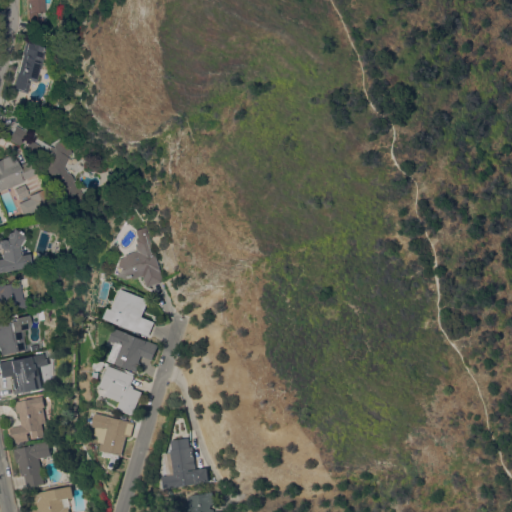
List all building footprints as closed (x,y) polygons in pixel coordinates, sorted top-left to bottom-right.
[(29,0),(47,0),(48,11),(43,11),(44,17),(45,17),(46,30),(31,31),(30,8),(32,8),(31,3),(30,3),(29,0)] [(13,89),(17,73),(19,73),(27,41),(32,42),(42,44),(42,45),(49,47),(43,68),(42,68),(38,82),(32,80),(29,93),(13,89)] [(28,131),(20,145),(9,139),(17,125),(28,131)] [(23,150),(30,139),(41,145),(43,140),(55,147),(56,146),(55,145),(66,138),(74,153),(69,156),(71,157),(65,166),(70,174),(72,173),(76,180),(75,181),(79,188),(81,187),(87,197),(68,209),(44,169),(47,161),(23,150)] [(0,159),(14,153),(19,165),(30,160),(36,174),(24,179),(25,180),(10,187),(9,185),(0,189),(0,159)] [(19,199),(14,189),(24,184),(29,194),(19,199)] [(31,198),(30,195),(43,189),(49,204),(38,209),(39,210),(25,216),(19,203),(31,198)] [(119,267),(114,266),(118,258),(124,257),(123,254),(136,250),(135,244),(139,243),(135,230),(146,226),(163,281),(147,287),(143,275),(134,278),(133,274),(128,276),(129,277),(126,278),(116,275),(119,267)] [(0,272),(0,258),(1,258),(0,253),(2,253),(1,248),(0,247),(0,239),(4,239),(5,240),(7,237),(6,236),(9,231),(10,232),(13,228),(24,236),(26,238),(20,246),(21,254),(30,253),(32,266),(0,272)] [(30,308),(1,313),(0,307),(0,282),(2,282),(2,285),(20,281),(21,285),(22,284),(22,287),(22,288),(23,298),(28,297),(30,308)] [(149,300),(142,316),(154,321),(149,335),(105,317),(109,307),(113,309),(121,288),(149,300)] [(25,328),(24,328),(25,335),(23,335),(25,348),(0,353),(0,318),(9,317),(9,318),(13,317),(13,316),(27,313),(29,322),(25,328)] [(110,360),(117,342),(111,340),(116,328),(159,345),(153,359),(142,355),(140,362),(142,363),(139,372),(110,360)] [(38,370),(36,370),(41,389),(36,390),(36,389),(15,394),(14,391),(15,390),(15,387),(13,387),(13,385),(17,384),(14,373),(2,376),(1,371),(0,371),(0,362),(5,361),(5,360),(10,359),(11,363),(31,358),(31,362),(36,361),(38,370)] [(104,371),(95,368),(98,359),(107,362),(104,371)] [(134,415),(119,409),(122,401),(107,395),(110,389),(102,386),(110,365),(136,376),(132,384),(134,385),(135,386),(135,388),(143,391),(134,415)] [(50,390),(43,392),(41,383),(48,382),(50,390)] [(44,407),(42,407),(45,423),(42,423),(44,438),(34,440),(33,437),(32,437),(31,432),(27,433),(29,441),(13,444),(10,427),(22,425),(19,413),(17,413),(15,402),(29,399),(29,398),(42,396),(44,407)] [(101,450),(103,442),(100,441),(101,436),(96,434),(98,427),(94,426),(97,413),(135,422),(132,436),(127,435),(123,455),(101,450)] [(168,475),(175,474),(172,450),(173,449),(172,439),(189,437),(190,447),(193,446),(196,469),(207,467),(209,481),(196,483),(197,484),(170,487),(168,475)] [(26,487),(24,475),(22,476),(19,462),(16,463),(13,449),(33,445),(32,444),(47,441),(50,455),(38,458),(43,484),(26,487)] [(70,485),(73,497),(67,498),(69,507),(67,508),(68,511),(30,511),(30,510),(37,509),(34,493),(70,485)] [(186,511),(189,504),(188,497),(191,497),(191,495),(213,492),(215,504),(211,504),(210,509),(213,510),(213,511),(186,511)]
